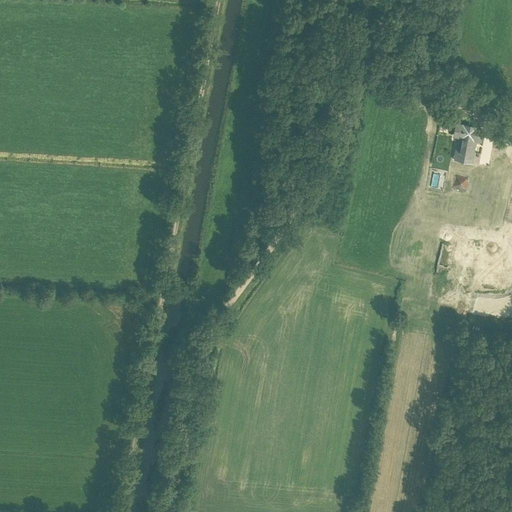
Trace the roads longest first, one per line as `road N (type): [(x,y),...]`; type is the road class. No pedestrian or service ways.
road 1 (track): [(167,511),(204,351),(292,215),(352,94),(373,24)]
road 2 (track): [(116,511),(213,0)]
road 3 (track): [(373,24),(421,52),(452,99),(511,135)]
